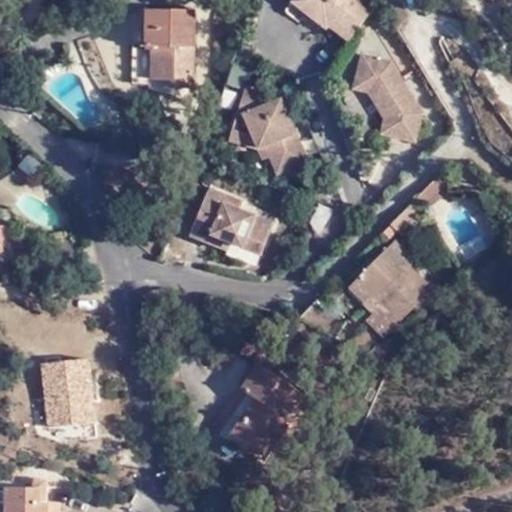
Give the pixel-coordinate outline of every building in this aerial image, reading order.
[(286,0),(302,13),(297,0),(286,0)] [(337,35),(355,5),(349,0),(297,0),(302,13),(316,25),(318,21),(337,35)] [(362,12),(355,5),(337,35),(340,37),(362,12)] [(196,88),(196,10),(145,11),(144,49),(152,48),(153,80),(173,80),(173,87),(196,88)] [(414,114),(382,61),(354,56),(344,88),(363,93),(376,120),(373,136),(407,141),(414,114)] [(290,128),(272,100),(235,88),(223,130),(243,137),(243,147),(250,149),(253,155),(261,152),(264,160),(274,175),(306,157),(290,128)] [(142,117),(146,105),(125,99),(122,110),(142,117)] [(289,105),(272,100),(290,128),(289,105)] [(243,137),(223,130),(220,140),(243,147),(243,137)] [(257,164),(264,160),(261,152),(253,155),(257,164)] [(446,191),(431,181),(416,199),(423,205),(428,202),(432,207),(446,191)] [(241,207),(206,197),(191,247),(228,257),(229,250),(264,259),(274,228),(239,218),(241,207)] [(424,218),(411,206),(393,228),(405,238),(424,218)] [(387,308),(379,316),(372,323),(389,342),(435,292),(393,250),(361,282),(387,308)] [(354,289),(379,316),(387,308),(361,282),(354,289)] [(301,325),(339,344),(348,326),(315,308),(301,325)] [(253,410),(233,437),(260,456),(311,385),(268,351),(249,375),(258,382),(243,400),(253,410)] [(220,429),(233,437),(253,410),(243,400),(220,429)] [(0,488),(7,489),(24,489),(24,473),(0,472),(0,488)] [(48,490),(24,489),(7,489),(6,511),(48,511),(48,506),(48,490)]
